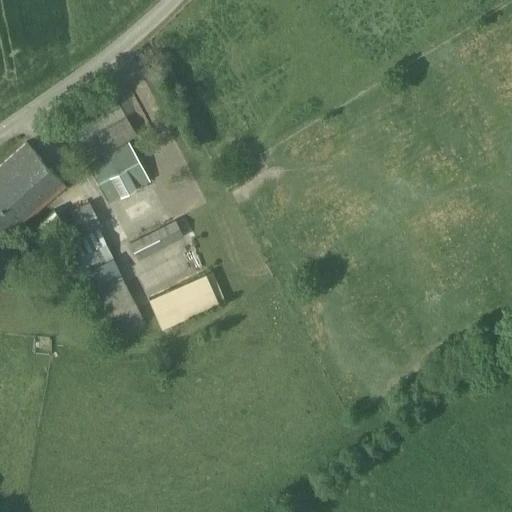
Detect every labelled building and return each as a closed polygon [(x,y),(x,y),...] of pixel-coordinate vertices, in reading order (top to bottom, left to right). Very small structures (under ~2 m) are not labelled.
[(18,227),(65,184),(26,140),(0,163),(0,225),(6,233),(15,224),(18,227)] [(146,177),(129,146),(124,149),(110,158),(107,154),(88,165),(106,199),(146,177)] [(79,234),(99,225),(101,224),(90,200),(68,210),(79,234)] [(35,229),(51,245),(70,227),(54,211),(35,229)] [(175,222),(131,244),(139,258),(182,236),(175,222)] [(99,225),(79,234),(55,248),(70,279),(115,256),(99,225)] [(116,336),(144,320),(143,317),(144,317),(120,268),(89,284),(116,336)] [(167,287),(181,317),(216,301),(203,271),(167,287)]
